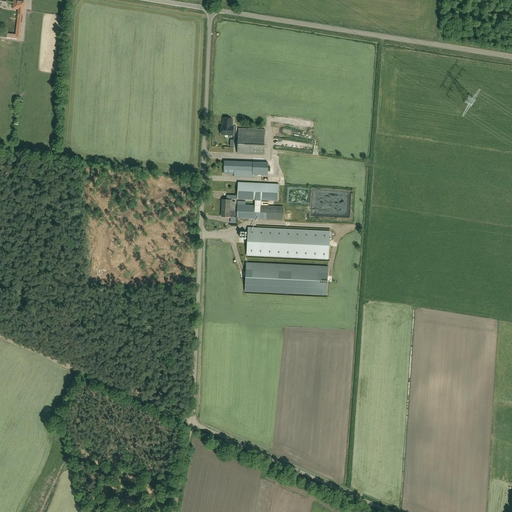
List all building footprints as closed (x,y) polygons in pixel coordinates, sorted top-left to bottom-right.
[(23,14),(24,2),(14,1),(13,9),(18,10),(17,13),(19,13),(16,35),(7,34),(7,38),(19,39),(22,14),(23,14)] [(231,119),(223,118),(223,123),(224,123),(223,126),(221,126),(221,134),(233,135),(233,126),(233,120),(231,120),(231,119)] [(264,154),(265,129),(238,128),(237,153),(264,154)] [(252,177),(253,162),(224,161),(223,174),(234,174),(234,177),(252,177)] [(278,201),(278,184),(238,182),(238,199),(255,200),(255,205),(243,205),(243,201),(238,201),(237,218),(282,220),(283,207),(261,206),(261,200),(278,201)] [(231,204),(231,200),(222,199),(221,217),(230,217),(235,217),(235,210),(230,210),(230,204),(231,204)] [(328,259),(330,231),(248,227),(247,255),(328,259)] [(246,263),(245,291),(327,295),(328,267),(246,263)]
